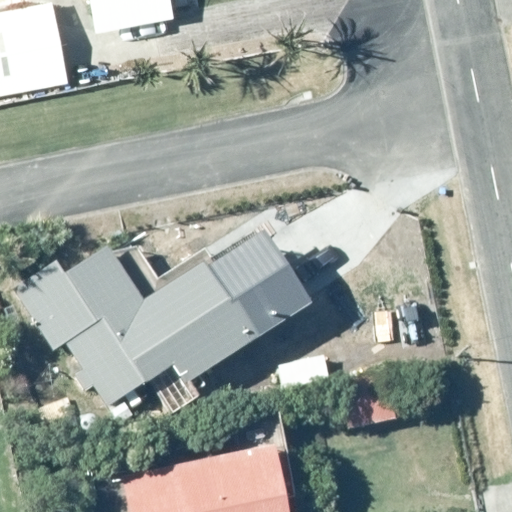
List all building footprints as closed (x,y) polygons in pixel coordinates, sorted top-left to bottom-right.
[(0,95),(80,81),(65,0),(61,0),(0,11),(0,95)] [(103,0),(107,29),(188,17),(185,0),(103,0)] [(88,374),(82,377),(93,398),(106,391),(115,409),(199,365),(205,377),(277,340),(237,264),(155,307),(126,250),(83,273),(75,259),(25,285),(62,357),(75,350),(88,374)] [(407,421),(399,367),(351,375),(359,428),(407,421)] [(309,511),(299,450),(136,478),(141,511),(309,511)]
